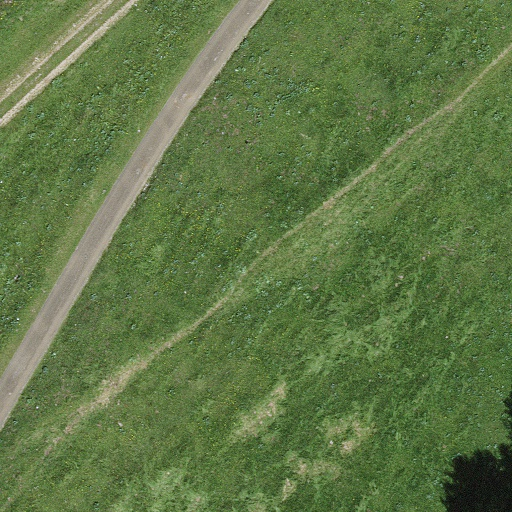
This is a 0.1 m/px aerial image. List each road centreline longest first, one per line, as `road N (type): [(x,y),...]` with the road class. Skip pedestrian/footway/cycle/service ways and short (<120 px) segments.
road 1 (unclassified): [(0,423),(122,191),(251,0)]
road 2 (track): [(0,113),(121,0)]
